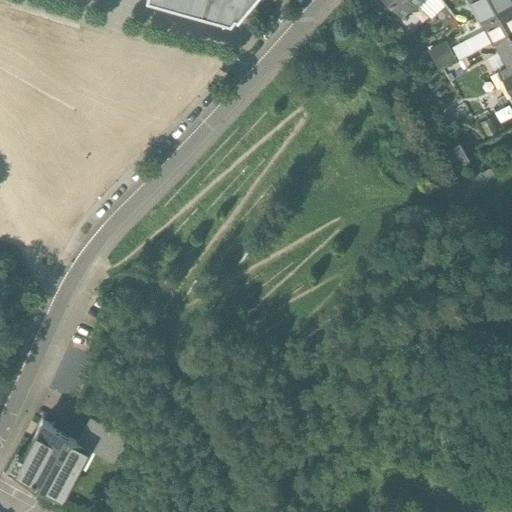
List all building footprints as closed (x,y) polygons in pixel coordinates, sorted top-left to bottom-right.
[(161,0),(231,21),(235,16),(238,17),(251,0),(161,0)] [(382,0),(399,17),(406,11),(416,10),(417,0),(382,0)] [(469,0),(479,18),(511,1),(510,0),(469,0)] [(511,1),(479,18),(482,24),(484,23),(495,44),(511,34),(511,1)] [(511,34),(495,44),(501,54),(508,67),(508,68),(511,65),(511,34)] [(480,41),(468,47),(473,56),(485,50),(480,41)] [(473,56),(460,63),(466,74),(501,54),(495,44),(485,50),(473,56)] [(511,65),(508,68),(508,67),(500,71),(511,94),(511,65)] [(511,104),(494,115),(501,128),(511,121),(511,104)] [(125,436),(93,419),(83,436),(116,454),(125,436)] [(88,445),(42,421),(16,471),(61,495),(88,445)]
